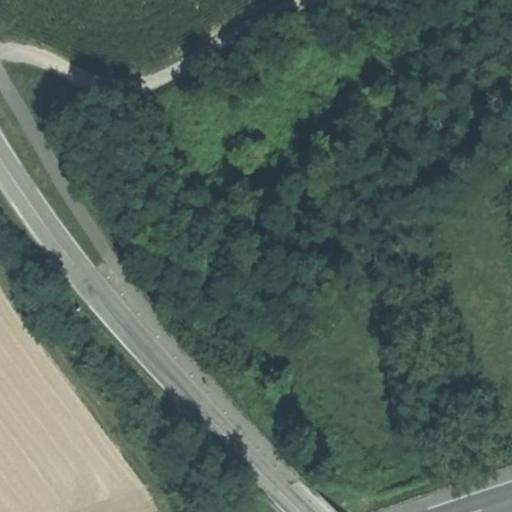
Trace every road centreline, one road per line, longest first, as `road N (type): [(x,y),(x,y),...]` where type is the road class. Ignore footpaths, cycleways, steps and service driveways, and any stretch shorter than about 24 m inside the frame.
road 1 (secondary): [(303,511),(57,243),(0,148)]
road 2 (track): [(306,0),(164,79),(137,85),(83,77),(28,51),(0,52)]
